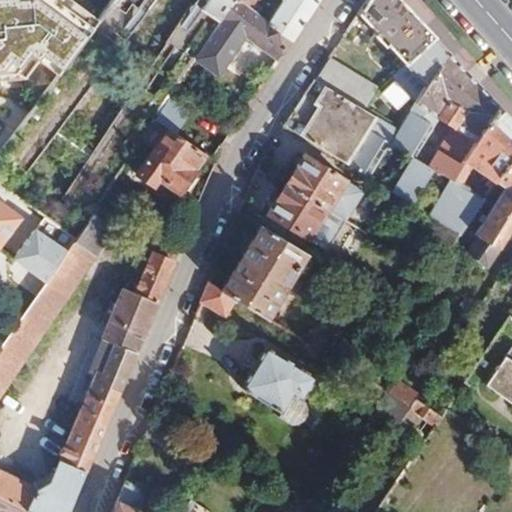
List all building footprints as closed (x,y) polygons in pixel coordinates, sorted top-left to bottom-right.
[(0,0),(0,79),(11,78),(24,63),(52,72),(95,16),(74,0),(0,0)] [(111,0),(110,2),(128,16),(140,0),(205,0),(200,9),(216,21),(217,19),(229,0),(111,0)] [(213,25),(196,51),(185,61),(215,82),(242,41),(270,59),(309,0),(270,0),(258,18),(257,7),(252,3),(254,0),(229,0),(217,19),(216,21),(213,25)] [(365,0),(356,14),(423,88),(446,51),(398,0),(365,0)] [(191,26),(186,23),(176,38),(196,51),(213,25),(198,14),(191,26)] [(414,101),(437,116),(454,127),(429,165),(451,179),(497,105),(446,51),(423,88),(414,101)] [(326,58),(306,88),(355,119),(374,89),(326,58)] [(306,88),(282,125),(435,220),(459,234),(468,220),(462,216),(476,195),(461,186),(451,179),(429,165),(414,155),(437,116),(414,101),(390,141),(355,119),(306,88)] [(148,118),(172,134),(188,111),(164,95),(148,118)] [(511,154),(511,121),(497,105),(451,179),(461,186),(472,168),(488,178),(485,182),(491,186),(495,180),(511,154)] [(165,130),(135,175),(151,187),(156,180),(176,194),(179,190),(186,194),(196,178),(190,174),(202,155),(165,130)] [(346,181),(303,153),(285,181),(328,208),(346,181)] [(511,154),(495,180),(503,187),(474,232),(477,235),(486,241),(511,201),(511,154)] [(328,208),(285,181),(268,210),(311,236),(328,208)] [(511,201),(486,241),(475,259),(486,266),(487,267),(511,229),(511,201)] [(0,237),(16,217),(0,205),(0,237)] [(90,212),(81,206),(65,233),(72,238),(89,213),(90,212)] [(55,263),(43,282),(0,347),(0,498),(27,511),(67,511),(173,262),(149,251),(146,257),(142,256),(128,287),(119,283),(97,334),(106,337),(44,484),(34,487),(35,482),(0,464),(0,395),(108,225),(89,213),(72,238),(55,263)] [(435,220),(425,234),(448,250),(459,234),(435,220)] [(307,254),(261,225),(221,288),(236,297),(267,317),(307,254)] [(151,235),(144,249),(149,251),(173,262),(179,248),(151,235)] [(486,241),(477,235),(466,251),(475,259),(486,241)] [(13,244),(4,256),(43,282),(55,263),(42,255),(38,261),(13,244)] [(486,266),(475,259),(461,280),(471,287),(486,266)] [(221,288),(208,280),(199,301),(224,316),(236,297),(221,288)] [(316,376),(266,345),(238,386),(281,411),(292,394),(300,399),(316,376)] [(511,345),(484,385),(511,404),(511,345)] [(418,390),(398,377),(388,392),(408,405),(413,398),(418,390)] [(408,405),(388,392),(373,415),(393,428),(407,408),(408,405)] [(408,405),(407,408),(433,425),(440,415),(413,398),(408,405)] [(148,419),(141,433),(167,450),(168,448),(185,458),(192,446),(148,419)] [(145,493),(121,479),(107,511),(145,511),(150,504),(145,493)] [(176,511),(201,511),(202,510),(181,501),(176,511)]
